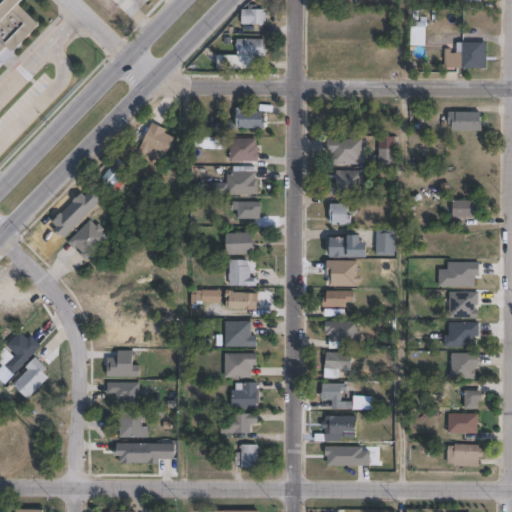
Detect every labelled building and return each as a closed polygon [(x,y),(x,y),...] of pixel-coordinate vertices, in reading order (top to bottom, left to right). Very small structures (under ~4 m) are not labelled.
[(22,44),(0,66),(0,0),(22,0),(18,4),(37,24),(20,42),(22,44)] [(263,9),(263,13),(265,13),(265,21),(265,23),(263,23),(263,24),(241,24),(241,9),(263,9)] [(249,32),(249,39),(263,39),(263,46),(264,46),(264,52),(264,53),(264,61),(254,60),(254,57),(239,57),(239,54),(237,54),(237,49),(235,49),(235,43),(237,44),(237,39),(244,39),(244,32),(249,32)] [(486,42),(486,68),(445,69),(445,43),(453,43),(453,49),(450,49),(450,53),(455,53),(455,52),(456,52),(456,42),(486,42)] [(241,108),(241,111),(262,111),(262,118),(264,118),(264,129),(235,128),(235,108),(241,108)] [(480,112),(480,120),(484,120),(484,126),(482,126),(482,131),(452,131),(452,125),(448,125),(448,112),(480,112)] [(174,138),(162,160),(138,148),(151,123),(165,130),(164,133),(174,138)] [(394,167),(378,167),(378,137),(394,137),(394,167)] [(257,153),(257,162),(229,161),(229,139),(256,139),(255,145),(256,145),(256,153),(257,153)] [(361,139),(361,160),(355,160),(355,165),(330,164),(330,155),(333,155),(333,153),(326,153),(327,139),(361,139)] [(126,171),(111,190),(99,181),(114,162),(126,171)] [(362,171),(361,196),(330,195),(330,183),(335,183),(335,170),(362,171)] [(254,172),(254,179),(257,179),(257,194),(226,194),(226,175),(231,175),(231,171),(254,172)] [(480,201),(480,206),(484,206),(484,211),(480,211),(480,217),(465,217),(452,217),(452,201),(480,201)] [(259,219),(237,219),(237,202),(259,202),(259,219)] [(347,204),(347,215),(350,215),(350,225),(330,225),(331,204),(347,204)] [(90,220),(96,226),(98,224),(105,230),(102,232),(109,238),(87,261),(68,243),(90,220)] [(394,256),(376,256),(376,230),(394,230),(394,256)] [(252,232),(252,241),(254,241),(254,254),(226,256),(225,234),(252,232)] [(360,235),(360,243),(366,243),(366,258),(329,258),(329,257),(327,257),(327,248),(329,248),(329,238),(333,238),(345,238),(347,238),(347,235),(360,235)] [(247,260),(247,267),(250,267),(250,278),(256,278),(256,286),(229,287),(229,280),(228,280),(228,274),(229,274),(229,260),(247,260)] [(256,297),(256,308),(253,308),(253,311),(228,310),(228,298),(224,297),(225,291),(232,291),(232,293),(253,294),(253,296),(256,297)] [(345,291),(345,293),(351,293),(351,300),(346,300),(346,308),(322,308),(322,298),(326,298),(326,291),(345,291)] [(196,295),(203,295),(203,298),(212,298),(212,302),(203,302),(203,304),(196,304),(196,309),(190,309),(190,294),(196,295)] [(250,322),(250,336),(256,336),(256,348),(224,348),(225,322),(250,322)] [(357,322),(357,342),(329,342),(329,336),(326,336),(326,332),(325,332),(325,322),(357,322)] [(134,351),(134,366),(140,366),(140,377),(106,377),(106,358),(118,358),(118,351),(134,351)] [(352,370),(352,379),(343,378),(343,370),(325,369),(325,352),(351,353),(350,370),(352,370)] [(478,354),(478,367),(475,367),(475,380),(451,379),(451,353),(478,354)] [(251,378),(224,378),(224,354),(256,354),(256,366),(251,366),(251,378)] [(48,378),(27,400),(12,385),(27,371),(24,368),(34,358),(46,369),(42,373),(48,378)] [(139,383),(139,408),(120,408),(120,401),(115,401),(115,393),(107,393),(107,383),(139,383)] [(257,383),(257,390),(258,391),(258,411),(230,410),(231,390),(235,390),(235,384),(241,384),(241,383),(243,383),(243,384),(244,384),(244,383),(257,383)] [(341,392),(341,402),(351,402),(351,410),(332,410),(332,401),(322,401),(322,384),(346,384),(346,392),(341,392)] [(481,391),(481,402),(478,402),(478,410),(464,410),(464,391),(481,391)] [(141,413),(141,427),(147,427),(146,438),(141,438),(140,441),(119,440),(119,412),(141,413)] [(249,434),(220,434),(220,417),(232,417),(232,414),(256,415),(256,425),(249,425),(249,434)] [(477,434),(448,434),(448,414),(478,414),(478,424),(477,424),(477,434)] [(357,417),(356,438),(339,438),(339,442),(313,441),(313,434),(325,435),(325,429),(322,429),(322,422),(324,422),(325,416),(357,417)] [(479,445),(479,449),(483,449),(482,458),(478,458),(478,468),(454,467),(454,465),(447,464),(448,446),(454,447),(454,444),(479,445)] [(257,445),(257,469),(240,469),(241,449),(239,449),(239,447),(241,447),(241,445),(257,445)]
